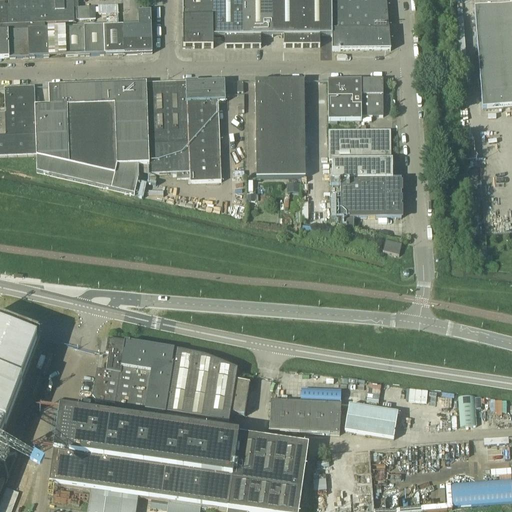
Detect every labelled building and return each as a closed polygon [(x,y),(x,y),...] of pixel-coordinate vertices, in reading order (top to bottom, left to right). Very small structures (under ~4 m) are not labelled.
[(74,21),(73,9),(73,0),(60,0),(52,0),(51,0),(7,0),(8,9),(5,9),(4,4),(0,4),(0,26),(8,26),(40,25),(74,24),(74,21)] [(319,38),(331,37),(331,0),(182,0),(183,49),(213,49),(213,39),(224,39),(224,49),(260,49),(260,38),(283,38),(283,48),(319,48),(319,38)] [(331,0),(331,37),(332,52),(390,52),(385,0),(331,0)] [(117,7),(98,8),(98,16),(118,16),(117,7)] [(511,7),(474,11),(482,111),(511,108),(511,7)] [(95,8),(73,9),(74,21),(95,20),(95,8)] [(123,28),(124,56),(152,55),(150,13),(137,14),(138,28),(123,28)] [(457,58),(465,57),(464,20),(456,20),(457,58)] [(123,28),(103,29),(104,57),(124,56),(123,28)] [(72,30),(64,30),(65,58),(85,57),(84,29),(72,30)] [(104,57),(103,29),(84,29),(85,57),(104,57)] [(49,58),(48,30),(36,31),(28,31),(29,59),(49,58)] [(29,59),(28,31),(8,32),(9,60),(29,59)] [(0,60),(9,60),(8,32),(0,32),(0,60)] [(303,83),(255,83),(256,180),(305,180),(303,83)] [(361,123),(361,119),(361,83),(328,83),(328,125),(337,125),(337,123),(361,123)] [(361,83),(361,119),(383,119),(382,83),(361,83)] [(177,181),(189,180),(189,175),(186,88),(186,84),(146,86),(149,166),(149,176),(176,175),(177,181)] [(197,87),(186,88),(189,175),(189,180),(189,185),(221,183),(218,103),(225,103),(224,84),(197,85),(197,87)] [(137,167),(141,166),(137,86),(48,89),(49,109),(35,109),(36,157),(36,174),(134,197),(138,181),(137,167)] [(148,166),(149,166),(146,86),(137,86),(141,166),(144,166),(146,166),(148,166)] [(0,158),(36,157),(35,109),(34,89),(4,90),(5,115),(0,114),(0,158)] [(331,163),(332,183),(392,182),(392,162),(390,162),(390,132),(328,133),(328,163),(331,163)] [(473,143),(464,144),(466,162),(475,162),(473,143)] [(478,182),(477,172),(467,173),(468,183),(478,182)] [(248,196),(255,196),(255,179),(247,180),(248,196)] [(392,182),(332,183),(330,183),(330,228),(354,233),(353,220),(401,220),(401,206),(399,206),(398,200),(401,200),(401,182),(392,182)] [(287,194),(300,194),(300,185),(287,185),(287,194)] [(382,254),(399,258),(401,247),(385,243),(382,254)] [(0,444),(40,340),(38,340),(39,338),(39,337),(38,337),(0,322),(0,444)] [(96,372),(92,399),(95,404),(99,404),(98,407),(101,407),(101,405),(115,407),(114,409),(163,417),(164,416),(228,427),(230,415),(244,418),(249,386),(235,384),(237,373),(224,368),(208,361),(204,360),(174,353),(125,345),(107,342),(105,356),(108,357),(106,374),(96,372)] [(300,402),(340,404),(341,393),(321,392),(301,391),(300,402)] [(409,391),(408,403),(415,404),(426,405),(427,393),(418,392),(409,391)] [(475,415),(474,400),(471,400),(458,401),(459,416),(460,429),(476,428),(475,415)] [(495,413),(495,400),(480,400),(479,412),(495,413)] [(341,407),(270,403),(269,434),(339,437),(341,407)] [(344,434),(393,442),(397,415),(364,410),(349,407),(344,434)] [(298,511),(307,449),(60,413),(49,487),(151,502),(150,505),(167,507),(166,511),(199,511),(200,509),(221,511),(298,511)] [(496,446),(508,446),(508,439),(496,440),(483,441),(484,447),(496,446)] [(327,491),(326,476),(314,477),(314,491),(327,491)] [(511,504),(511,498),(511,483),(482,485),(450,487),(452,509),(485,507),(511,504)]
